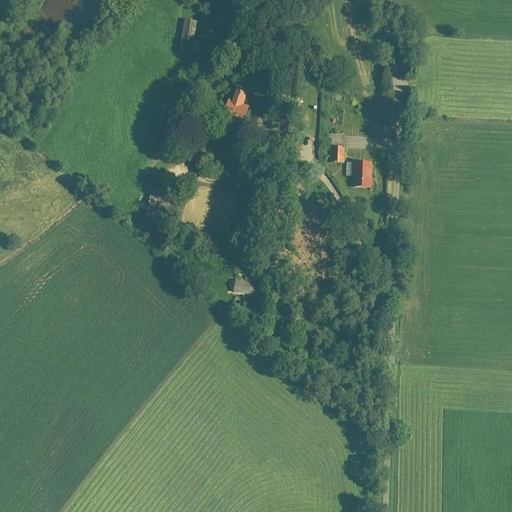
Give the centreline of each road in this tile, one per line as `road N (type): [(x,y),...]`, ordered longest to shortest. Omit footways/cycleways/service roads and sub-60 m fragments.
road 1 (residential): [(392,285),(400,131),(384,0)]
road 2 (residential): [(390,511),(392,285)]
road 3 (residential): [(392,285),(305,157),(306,123)]
